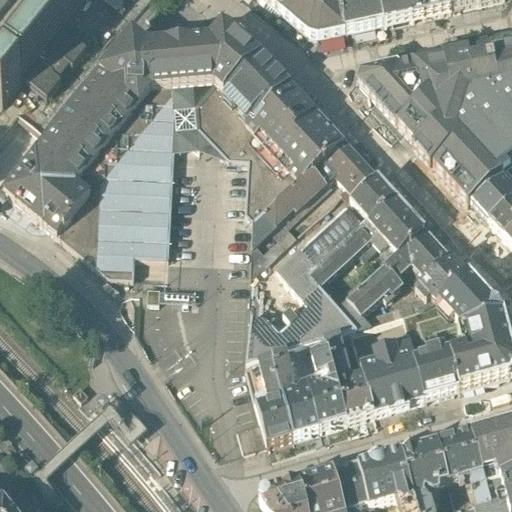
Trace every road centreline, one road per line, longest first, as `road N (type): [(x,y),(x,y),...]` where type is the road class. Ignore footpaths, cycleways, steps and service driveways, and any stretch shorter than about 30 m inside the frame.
road 1 (tertiary): [(215,492),(92,318),(0,236)]
road 2 (residential): [(511,410),(215,492)]
road 3 (primary): [(0,397),(98,511)]
